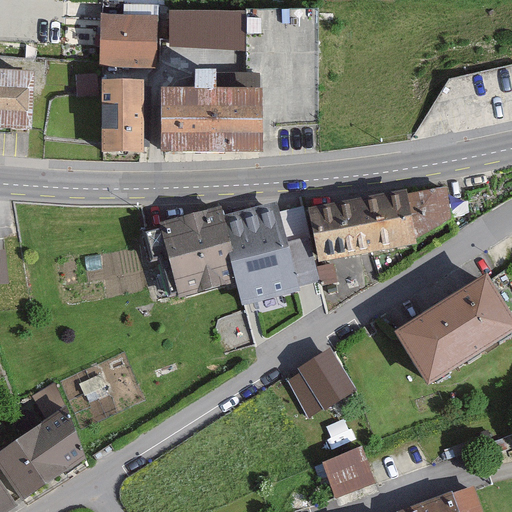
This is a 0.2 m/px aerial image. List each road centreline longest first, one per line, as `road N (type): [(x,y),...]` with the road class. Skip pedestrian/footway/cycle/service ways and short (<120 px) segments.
road 1 (primary): [(511,146),(373,176),(219,187),(0,183)]
road 2 (residential): [(511,215),(101,474)]
